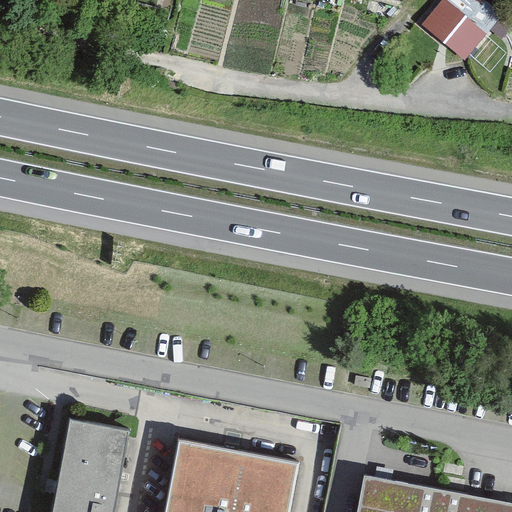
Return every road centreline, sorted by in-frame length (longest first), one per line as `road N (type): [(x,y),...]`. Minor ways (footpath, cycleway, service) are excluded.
road 1 (motorway): [(0,178),(511,278)]
road 2 (motorway): [(511,214),(0,115)]
road 3 (track): [(157,59),(208,80),(511,113)]
road 4 (track): [(0,25),(157,59)]
